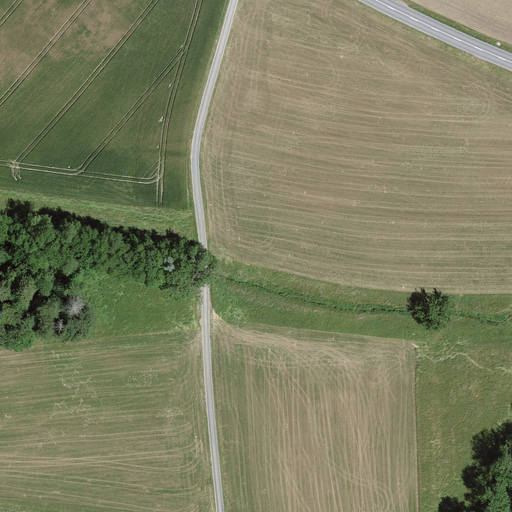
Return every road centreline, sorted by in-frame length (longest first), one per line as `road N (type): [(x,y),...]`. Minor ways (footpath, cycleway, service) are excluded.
road 1 (track): [(226,511),(194,155),(236,0)]
road 2 (tertiary): [(511,62),(377,0)]
